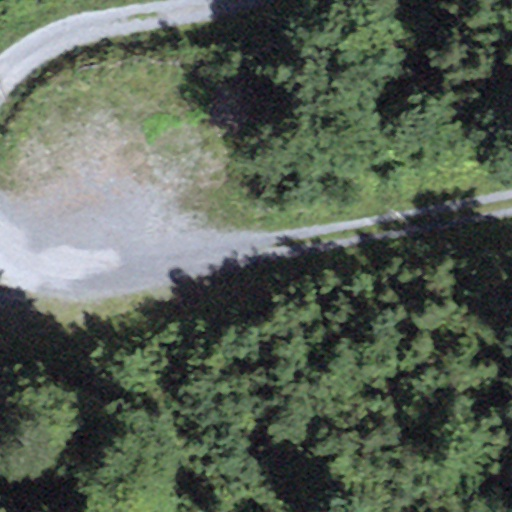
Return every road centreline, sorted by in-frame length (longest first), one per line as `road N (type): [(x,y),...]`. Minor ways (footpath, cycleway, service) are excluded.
road 1 (track): [(15,254),(94,281),(511,207)]
road 2 (track): [(255,0),(189,16),(93,24),(52,38),(0,84)]
